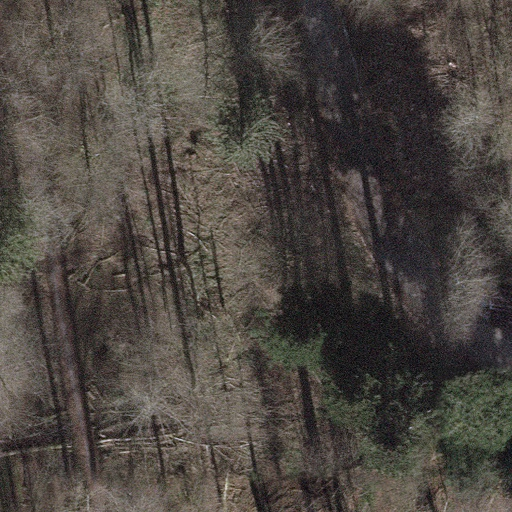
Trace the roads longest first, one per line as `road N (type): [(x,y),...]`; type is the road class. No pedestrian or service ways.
road 1 (track): [(101,511),(68,398),(0,37)]
road 2 (track): [(511,357),(455,309),(387,215),(336,89),(314,0)]
